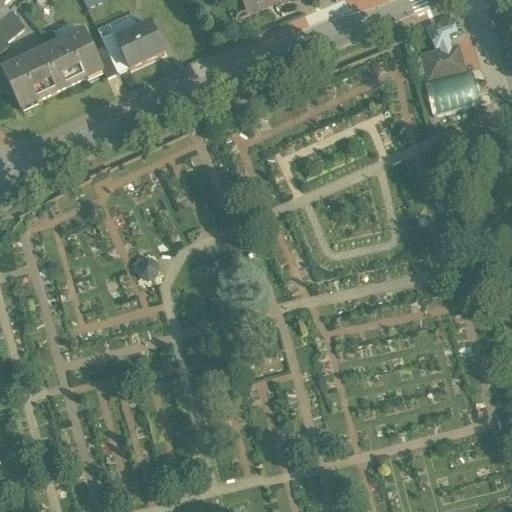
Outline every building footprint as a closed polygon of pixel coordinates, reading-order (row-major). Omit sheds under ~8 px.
[(84,0),(87,8),(108,0),(84,0)] [(237,0),(240,5),(242,5),(246,16),(276,3),(277,6),(291,0),(237,0)] [(3,5),(0,7),(0,24),(12,15),(3,5)] [(0,24),(0,58),(7,52),(7,47),(26,32),(12,15),(0,24)] [(450,24),(429,32),(436,51),(440,50),(442,55),(451,53),(449,47),(458,43),(457,42),(465,40),(462,33),(463,32),(461,29),(460,29),(458,22),(451,25),(450,24)] [(118,43),(117,43),(130,72),(165,56),(151,27),(118,43)] [(60,48),(49,53),(48,51),(37,56),(38,58),(3,75),(21,113),(22,112),(21,111),(36,104),(37,105),(87,82),(86,80),(101,73),(101,75),(103,74),(85,36),(77,40),(71,28),(54,36),(60,48)] [(130,72),(117,43),(118,43),(115,37),(102,43),(106,50),(118,77),(130,72)] [(118,77),(106,50),(94,56),(103,74),(107,83),(118,77)] [(442,55),(423,60),(429,83),(464,75),(458,51),(442,55)] [(474,72),(464,75),(429,83),(426,84),(434,117),(483,105),(474,72)]
